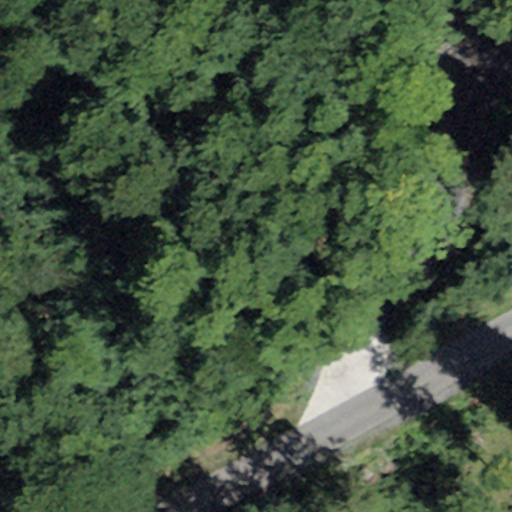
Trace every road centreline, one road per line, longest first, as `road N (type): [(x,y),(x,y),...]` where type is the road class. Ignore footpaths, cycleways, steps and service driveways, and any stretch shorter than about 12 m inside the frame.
road 1 (track): [(511,52),(450,228),(350,422)]
road 2 (unclassified): [(174,511),(292,456),(511,329)]
